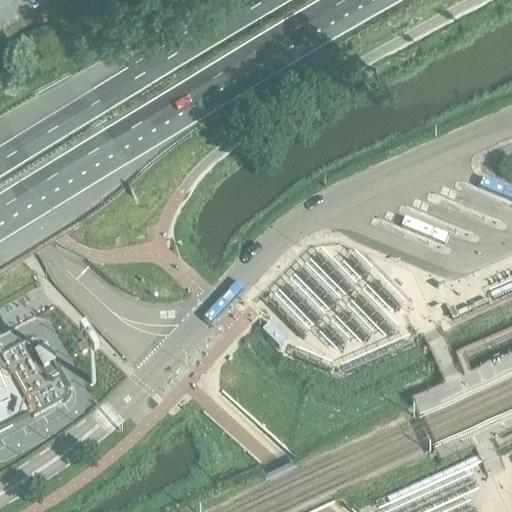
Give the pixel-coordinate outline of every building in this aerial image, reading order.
[(310,262),(345,297),(356,286),(321,250),(310,262)] [(344,264),(361,282),(373,270),(356,252),(344,264)] [(295,278),(330,313),(341,302),(306,267),(295,278)] [(368,288),(394,315),(406,303),(380,276),(368,288)] [(279,292),(314,328),(326,317),(291,281),(279,292)] [(352,304),(387,339),(398,328),(363,292),(352,304)] [(269,304),(304,339),(311,333),(276,297),(269,304)] [(337,319),(363,345),(375,334),(349,307),(337,319)] [(322,335),(339,353),(351,342),(333,324),(322,335)] [(271,325),(262,333),(279,351),(288,342),(271,325)] [(412,346),(409,337),(340,367),(344,376),(412,346)] [(329,372),(332,365),(298,350),(294,358),(329,372)] [(7,370),(0,373),(0,435),(33,417),(7,370)] [(477,457),(376,503),(379,511),(481,465),(477,457)] [(432,511),(479,491),(472,475),(390,511),(432,511)] [(474,511),(470,501),(446,511),(474,511)]
